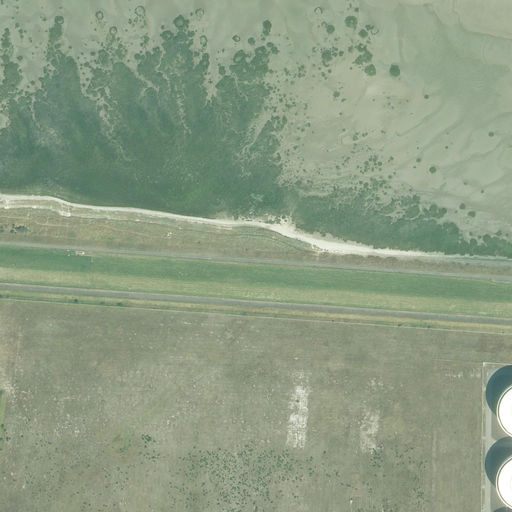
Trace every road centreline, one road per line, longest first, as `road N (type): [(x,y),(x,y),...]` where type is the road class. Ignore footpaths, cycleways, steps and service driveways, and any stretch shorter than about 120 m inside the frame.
road 1 (unclassified): [(511,322),(0,286)]
road 2 (track): [(435,511),(437,362)]
